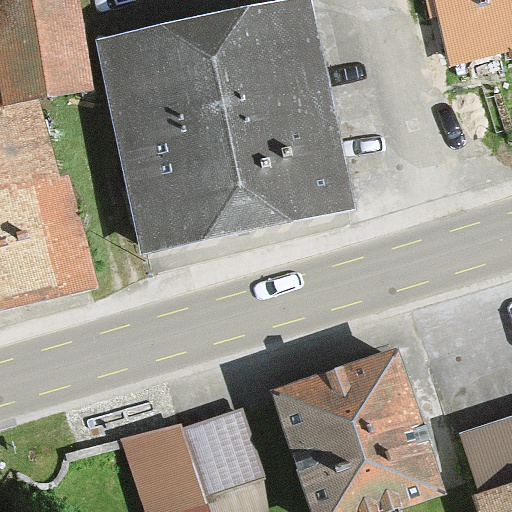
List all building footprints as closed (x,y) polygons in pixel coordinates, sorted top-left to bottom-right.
[(90,88),(75,0),(0,0),(0,80),(3,102),(36,97),(90,88)] [(511,0),(430,0),(446,69),(511,54),(511,0)] [(307,3),(93,48),(139,262),(353,217),(307,3)] [(36,97),(0,106),(0,312),(85,290),(93,288),(63,174),(56,176),(36,97)] [(396,360),(269,402),(305,511),(419,511),(443,504),(396,360)] [(249,400),(129,435),(151,511),(224,511),(218,488),(270,473),(249,400)] [(481,499),(470,503),(473,511),(511,511),(511,427),(462,445),(481,499)]
